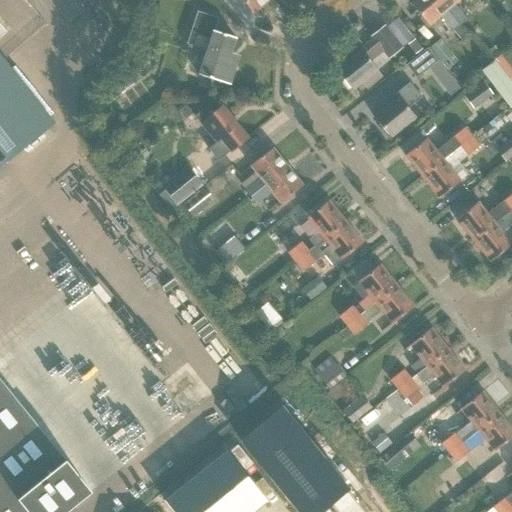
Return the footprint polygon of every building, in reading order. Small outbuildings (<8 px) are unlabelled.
[(242,0),(254,13),(269,0),(242,0)] [(461,25),(460,25),(439,0),(415,0),(411,3),(429,24),(443,12),(447,17),(445,19),(454,30),(462,40),(469,34),(461,25)] [(439,0),(460,25),(461,25),(467,19),(458,8),(455,10),(451,5),(457,0),(439,0)] [(207,52),(200,76),(230,86),(235,69),(227,67),(236,39),(215,32),(219,19),(198,13),(187,45),(207,52)] [(361,50),(336,71),(352,90),(362,82),(367,88),(382,76),(377,69),(376,68),(388,58),(401,47),(384,26),(371,37),(373,39),(360,49),(361,50)] [(407,44),(415,54),(422,49),(415,38),(407,44)] [(439,41),(431,48),(445,67),(454,60),(439,41)] [(427,49),(406,66),(417,79),(438,62),(427,49)] [(0,168),(55,124),(0,54),(0,168)] [(482,72),(511,109),(511,108),(511,82),(495,62),(482,72)] [(130,76),(109,93),(114,99),(135,83),(130,76)] [(441,82),(450,95),(456,90),(447,77),(441,82)] [(464,95),(473,108),(492,94),(483,82),(464,95)] [(410,83),(395,95),(399,99),(375,118),(391,138),(416,118),(408,109),(422,98),(410,83)] [(223,109),(202,126),(218,145),(221,142),(230,153),(248,139),(223,109)] [(483,138),(510,124),(505,113),(478,128),(483,138)] [(464,129),(451,139),(459,148),(471,138),(464,129)] [(511,137),(497,150),(506,161),(511,156),(511,137)] [(423,177),(439,198),(459,182),(450,170),(466,157),(466,158),(479,147),(471,138),(459,148),(452,153),(443,161),(423,177)] [(423,177),(443,161),(452,153),(446,145),(436,153),(426,140),(406,156),(423,177)] [(287,168),(272,149),(252,166),(263,180),(259,183),(257,181),(245,191),(251,197),(287,168)] [(214,154),(197,162),(203,174),(220,166),(214,154)] [(162,187),(177,206),(202,186),(187,166),(162,187)] [(282,203),(302,187),(287,168),(251,197),(256,204),(268,195),(267,193),(271,189),(282,203)] [(203,187),(182,204),(192,217),(214,200),(203,187)] [(315,247),(346,222),(329,201),(308,219),(319,233),(310,241),(315,247)] [(474,241),(495,225),(495,224),(501,219),(493,210),(487,215),(478,204),(457,220),(474,241)] [(501,232),(507,227),(501,219),(495,224),(495,225),(474,241),(491,262),(511,246),(501,232)] [(334,267),(342,261),(363,243),(346,222),(315,247),(308,252),(301,243),(289,253),(304,272),(316,262),(314,259),(322,252),(334,267)] [(234,237),(216,252),(226,263),(244,249),(234,237)] [(365,312),(398,286),(381,265),(360,282),(369,294),(357,303),(365,312)] [(304,286),(313,298),(326,288),(317,276),(304,286)] [(393,324),(414,307),(398,286),(365,312),(360,316),(353,307),(341,317),(356,336),(368,325),(366,323),(382,310),(393,324)] [(449,349),(432,328),(411,345),(422,358),(415,364),(410,367),(417,375),(449,349)] [(466,370),(449,349),(417,375),(424,383),(435,374),(445,387),(466,370)] [(339,368),(322,381),(329,390),(346,377),(339,368)] [(404,370),(391,380),(406,399),(418,388),(404,370)] [(0,511),(65,511),(91,492),(0,379),(0,511)] [(455,434),(443,444),(444,445),(451,453),(463,443),(479,430),(500,413),(483,392),(462,409),(472,422),(456,435),(455,434)] [(364,398),(343,413),(350,422),(371,407),(364,398)] [(366,511),(277,402),(236,435),(299,511),(306,511),(325,497),(337,511),(366,511)] [(463,443),(451,453),(455,459),(457,462),(470,452),(486,439),(496,451),(511,437),(511,427),(500,413),(479,430),(463,443)] [(380,457),(387,465),(417,440),(410,432),(380,457)] [(392,443),(383,433),(371,444),(380,453),(392,443)] [(227,452),(165,502),(173,511),(253,511),(267,501),(227,452)] [(415,506),(419,511),(437,511),(456,497),(445,482),(415,506)] [(496,511),(504,511),(511,507),(504,498),(493,507),(496,511)]
